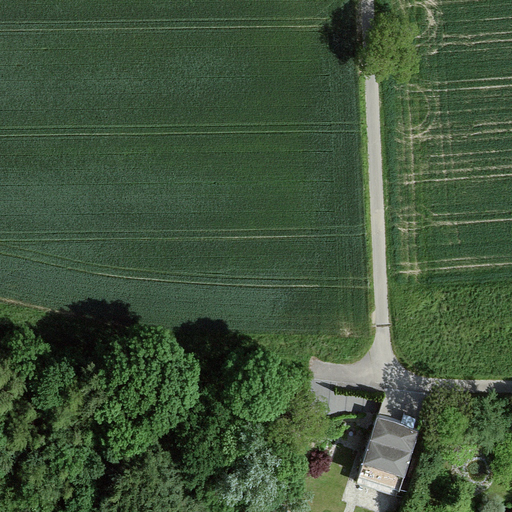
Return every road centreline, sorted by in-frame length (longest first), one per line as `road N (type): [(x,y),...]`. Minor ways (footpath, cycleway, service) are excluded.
road 1 (track): [(367,0),(384,375)]
road 2 (residential): [(511,386),(442,385),(320,365)]
